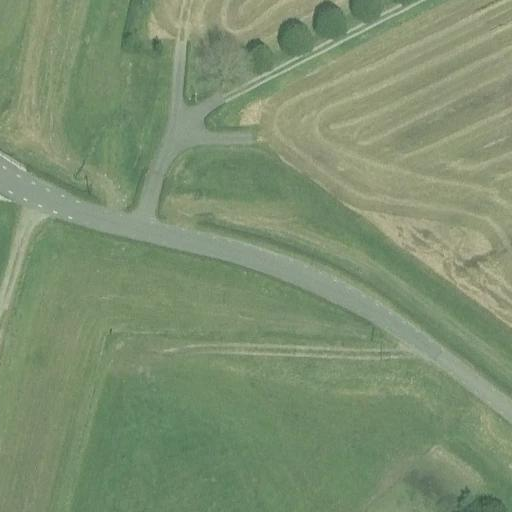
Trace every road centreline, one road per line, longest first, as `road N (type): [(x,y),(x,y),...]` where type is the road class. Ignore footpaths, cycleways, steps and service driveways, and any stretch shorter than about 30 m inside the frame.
road 1 (tertiary): [(511,412),(391,321),(307,276),(88,216),(17,185)]
road 2 (track): [(146,346),(395,354),(415,338)]
road 3 (track): [(142,228),(54,140),(53,109),(80,0)]
